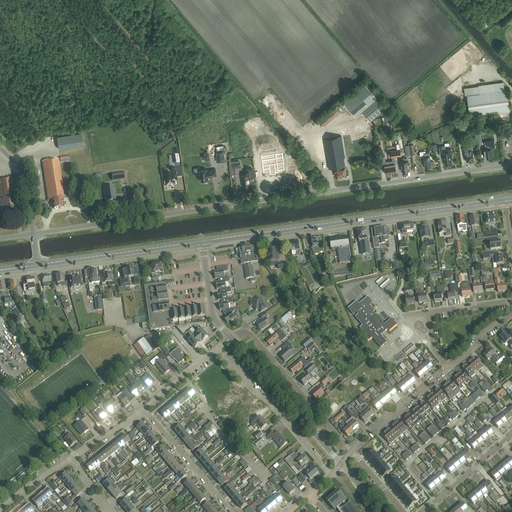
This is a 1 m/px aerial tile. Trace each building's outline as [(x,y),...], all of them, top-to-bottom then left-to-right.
[(504,90),(503,82),(478,85),(479,93),(467,95),(470,116),(510,110),(507,90),(504,90)] [(356,117),(361,112),(370,122),(385,109),(376,98),(377,98),(365,84),(344,103),(356,117)] [(324,127),(341,112),(336,107),(318,121),(324,127)] [(82,133),(57,136),(58,149),(84,145),(82,133)] [(336,177),(347,175),(345,165),(346,164),(342,136),(324,139),(324,143),(317,144),(319,157),(327,156),(329,169),(335,168),(336,177)] [(492,149),(496,148),(494,140),(484,141),(485,147),(484,147),(485,149),(484,150),(485,158),(493,157),(492,149)] [(450,157),(451,157),(450,149),(446,150),(445,146),(437,147),(436,144),(432,146),(435,151),(438,151),(438,153),(442,152),(443,160),(444,160),(445,165),(451,164),(451,163),(452,163),(452,160),(451,160),(450,157)] [(216,147),(216,148),(218,162),(226,161),(224,147),(224,146),(216,147)] [(472,161),(473,161),(474,161),(473,158),(473,157),(474,156),(473,155),(473,154),(473,153),(472,153),(472,150),(473,150),(472,146),(463,147),(464,152),(465,152),(466,158),(467,161),(469,161),(470,161),(471,162),(472,161)] [(401,156),(400,150),(391,151),(392,158),(392,157),(393,161),(386,162),(385,156),(382,157),(383,162),(384,169),(385,169),(385,174),(397,172),(395,164),(396,164),(396,160),(395,157),(401,156)] [(434,162),(431,162),(429,153),(424,154),(424,155),(423,155),(423,163),(423,165),(425,165),(425,168),(431,167),(434,166),(435,165),(435,163),(434,162)] [(276,159),(262,161),(263,170),(269,169),(270,176),(275,175),(275,173),(278,173),(278,171),(284,170),(282,154),(275,155),(276,159)] [(409,167),(410,167),(409,163),(408,163),(408,161),(407,161),(407,158),(401,159),(401,162),(402,171),(409,170),(409,167)] [(62,208),(63,207),(64,207),(66,206),(65,202),(63,202),(63,198),(64,198),(63,191),(64,191),(59,159),(42,162),(48,200),(52,200),(53,208),(59,208),(60,208),(62,208)] [(175,168),(169,169),(169,174),(164,174),(165,181),(164,181),(164,185),(166,185),(166,186),(174,185),(174,182),(177,181),(175,168)] [(243,186),(250,185),(249,178),(254,177),(252,168),(246,169),(247,175),(242,175),(243,186)] [(200,180),(201,180),(201,181),(208,180),(208,177),(216,176),(215,169),(207,171),(207,170),(200,171),(200,175),(199,176),(198,176),(198,177),(198,178),(198,179),(199,180),(200,180)] [(15,210),(18,210),(13,178),(0,180),(0,200),(1,206),(2,205),(3,210),(4,209),(5,215),(16,213),(15,210)] [(115,194),(113,186),(103,187),(105,203),(115,202),(114,195),(115,194)] [(496,213),(484,215),(486,224),(490,223),(490,224),(493,223),(497,222),(496,213)] [(457,224),(458,229),(458,230),(462,229),(462,233),(467,232),(467,230),(466,224),(464,225),(463,216),(456,217),(457,222),(456,222),(456,224),(457,224)] [(478,226),(477,216),(470,217),(471,227),(478,226)] [(445,236),(450,235),(450,230),(446,231),(445,223),(437,224),(439,234),(445,233),(445,236)] [(406,230),(413,229),(412,224),(401,226),(402,231),(403,234),(406,233),(406,230)] [(382,244),(385,244),(384,241),(388,240),(389,239),(389,237),(390,236),(390,237),(389,228),(385,229),(385,228),(384,228),(384,227),(382,228),(381,228),(375,229),(375,230),(372,230),(371,230),(374,249),(375,249),(378,248),(379,248),(379,245),(382,244)] [(421,238),(431,237),(430,233),(429,233),(428,227),(420,228),(421,238)] [(370,254),(366,230),(361,230),(359,230),(359,231),(357,231),(358,237),(358,239),(359,240),(359,244),(360,243),(362,255),(370,254)] [(339,237),(339,239),(330,240),(331,249),(338,248),(338,250),(337,250),(340,263),(351,261),(348,246),(349,246),(347,238),(346,238),(345,236),(339,237)] [(319,253),(323,252),(322,246),(321,238),(315,239),(315,237),(310,238),(312,248),(314,255),(320,254),(319,253)] [(493,242),(493,238),(486,239),(487,245),(490,245),(490,250),(501,248),(500,245),(501,245),(501,241),(500,241),(493,242)] [(296,255),(300,254),(298,242),(290,243),(291,248),(290,248),(291,251),(295,251),(296,255)] [(252,244),(241,246),(243,254),(239,254),(241,264),(244,264),(244,263),(258,261),(257,256),(254,256),(253,252),(254,252),(252,244)] [(269,262),(278,260),(278,256),(277,256),(276,248),(267,249),(269,262)] [(495,257),(492,258),(493,264),(496,263),(496,264),(503,263),(502,255),(495,256),(495,257)] [(158,272),(162,272),(161,263),(150,265),(151,269),(152,273),(151,273),(152,276),(152,279),(159,278),(158,275),(159,275),(158,272)] [(252,265),(244,266),(246,279),(254,277),(252,265)] [(217,272),(214,272),(215,279),(218,278),(224,277),(224,272),(228,271),(227,266),(217,268),(217,272)] [(120,281),(121,287),(130,286),(129,280),(128,280),(128,278),(134,277),(135,285),(140,285),(139,279),(138,276),(139,276),(138,269),(133,269),(132,269),(132,268),(132,267),(131,267),(130,267),(129,267),(128,268),(128,269),(127,270),(123,271),(124,278),(125,281),(120,281)] [(502,272),(502,268),(494,270),(496,278),(499,278),(498,273),(502,272)] [(84,274),(85,284),(87,283),(87,284),(99,282),(99,279),(97,279),(95,269),(87,270),(87,271),(84,271),(84,274)] [(111,272),(108,273),(108,272),(104,272),(104,277),(103,277),(103,279),(101,279),(101,283),(108,282),(108,286),(116,284),(115,279),(113,280),(113,277),(112,277),(111,272)] [(48,285),(51,284),(50,282),(51,282),(50,275),(41,276),(42,283),(43,283),(43,287),(48,287),(48,285)] [(494,289),(493,283),(488,284),(486,275),(482,276),(483,285),(485,285),(485,291),(491,290),(493,290),(494,289)] [(81,276),(69,278),(71,288),(83,286),(81,276)] [(219,282),(216,283),(217,289),(220,289),(226,288),(225,283),(230,282),(229,277),(224,277),(218,278),(219,282)] [(28,290),(35,289),(34,285),(33,278),(26,279),(27,282),(23,283),(24,288),(28,287),(28,290)] [(383,289),(391,281),(389,279),(381,287),(383,289)] [(507,291),(506,285),(500,286),(499,279),(495,280),(496,287),(497,286),(498,292),(503,291),(503,292),(505,292),(505,291),(507,291)] [(17,288),(16,281),(10,282),(11,289),(13,289),(15,300),(22,299),(20,287),(17,288)] [(366,282),(361,285),(364,291),(369,287),(366,282)] [(470,296),(471,296),(469,282),(462,283),(462,284),(461,285),(462,289),(461,289),(462,297),(467,296),(467,297),(470,297),(470,296)] [(165,287),(164,283),(161,284),(144,286),(149,322),(150,330),(173,327),(176,327),(207,322),(206,316),(205,317),(204,307),(170,312),(166,287),(165,287)] [(454,293),(458,292),(457,285),(450,286),(451,293),(447,293),(448,299),(455,298),(454,293)] [(353,290),(357,297),(364,293),(360,286),(353,290)] [(441,294),(444,293),(443,286),(436,287),(437,294),(433,295),(434,301),(435,301),(435,302),(438,301),(438,300),(442,300),(441,294)] [(220,293),(217,293),(218,300),(221,300),(221,299),(223,299),(227,298),(227,293),(231,293),(230,287),(226,288),(220,289),(220,293)] [(406,305),(415,303),(414,297),(412,297),(412,292),(411,292),(410,289),(404,290),(405,293),(408,293),(409,298),(405,298),(406,305)] [(427,302),(426,295),(424,295),(423,292),(420,292),(420,290),(415,291),(416,296),(418,296),(419,303),(423,302),(423,304),(427,303),(427,302)] [(261,312),(266,308),(258,297),(250,302),(251,303),(250,303),(250,305),(251,306),(252,306),(253,306),(256,310),(258,308),(261,312)] [(381,335),(384,332),(387,329),(389,331),(397,324),(391,318),(384,324),(375,314),(374,316),(372,313),(375,311),(370,305),(373,303),(368,297),(359,304),(357,301),(348,308),(353,314),(356,312),(358,315),(355,317),(362,326),(359,328),(364,333),(361,336),(366,342),(372,337),(380,347),(387,342),(381,335)] [(222,304),(219,304),(220,311),(223,310),(229,309),(228,304),(233,303),(232,298),(227,298),(223,299),(221,299),(221,300),(222,304)] [(16,307),(12,310),(16,316),(20,314),(16,307)] [(223,310),(223,313),(226,316),(223,318),(227,324),(235,318),(231,314),(235,311),(236,312),(239,311),(238,308),(233,308),(229,309),(223,310)] [(260,329),(261,330),(269,324),(265,318),(268,316),(265,313),(260,316),(262,319),(261,320),(262,320),(256,324),(257,324),(257,326),(259,329),(260,329)] [(289,313),(278,323),(285,330),(288,328),(284,324),(292,317),(289,313)] [(201,330),(207,329),(208,329),(207,322),(176,327),(188,341),(193,337),(197,333),(201,330)] [(197,333),(204,341),(208,337),(207,336),(207,331),(207,329),(201,330),(197,333)] [(273,344),(273,343),(278,338),(281,341),(286,337),(280,330),(275,334),(275,333),(265,341),(269,345),(271,346),(273,344)] [(504,344),(505,343),(506,343),(508,341),(510,343),(508,344),(511,348),(511,341),(511,342),(510,339),(505,332),(500,337),(503,340),(501,341),(501,343),(503,344),(504,344)] [(193,337),(199,345),(204,341),(197,333),(193,337)] [(153,352),(160,346),(154,336),(153,336),(148,336),(144,339),(143,338),(137,343),(145,354),(152,350),(153,352)] [(188,341),(195,349),(199,345),(193,337),(188,341)] [(290,351),(294,349),(288,342),(282,348),(284,351),(279,355),(284,361),(293,354),(290,351)] [(313,343),(306,348),(310,352),(316,347),(313,343)] [(179,364),(185,359),(180,353),(182,352),(178,348),(170,355),(173,358),(174,358),(179,364)] [(504,361),(506,359),(502,354),(498,358),(498,357),(498,358),(495,354),(493,352),(494,351),(492,348),(488,351),(487,350),(482,354),(487,360),(491,357),(494,361),(497,365),(503,360),(504,361)] [(165,374),(170,370),(162,361),(166,358),(162,353),(157,357),(160,360),(155,364),(161,372),(162,371),(165,374)] [(429,357),(427,358),(424,355),(422,356),(427,362),(424,365),(428,371),(433,367),(429,362),(432,360),(429,357)] [(303,366),(305,368),(309,364),(303,357),(298,361),(289,369),(293,373),(296,370),(296,371),(303,366)] [(483,366),(476,357),(471,361),(479,370),(483,366)] [(207,386),(225,372),(216,359),(197,373),(207,386)] [(477,371),(479,370),(471,361),(467,364),(473,371),(476,369),(477,371)] [(419,369),(424,375),(428,371),(424,365),(421,362),(419,364),(422,367),(419,369)] [(419,369),(417,366),(414,363),(412,365),(415,367),(414,368),(417,371),(415,373),(419,378),(424,375),(419,369)] [(308,373),(306,374),(300,380),(304,385),(313,377),(310,373),(316,368),(311,364),(304,370),(308,373)] [(471,377),(475,373),(473,371),(467,364),(463,368),(471,377)] [(462,371),(457,375),(463,382),(466,380),(468,382),(470,381),(462,371)] [(146,376),(141,380),(145,384),(148,388),(153,384),(150,380),(152,378),(148,372),(145,375),(146,376)] [(406,380),(411,385),(416,382),(412,377),(413,376),(410,373),(408,374),(410,377),(406,380)] [(463,386),(461,384),(463,382),(457,375),(453,379),(461,388),(463,386)] [(329,381),(330,379),(327,376),(325,377),(320,381),(324,386),(329,381)] [(402,384),(407,389),(411,385),(406,380),(404,377),(402,378),(404,382),(402,384)] [(129,380),(134,386),(140,394),(145,390),(142,386),(145,384),(141,380),(140,379),(137,381),(138,382),(137,383),(132,378),(129,380)] [(399,381),(397,378),(395,379),(398,382),(397,382),(400,385),(398,387),(402,393),(407,389),(402,384),(399,381)] [(451,381),(446,384),(455,395),(460,392),(451,381)] [(455,395),(446,384),(442,388),(451,399),(455,395)] [(322,391),(325,388),(321,385),(319,387),(318,386),(311,393),(316,399),(324,393),(322,391)] [(127,389),(125,391),(130,397),(132,395),(135,398),(140,394),(134,386),(128,390),(127,389)] [(235,401),(243,394),(236,387),(235,387),(233,389),(236,389),(236,391),(235,392),(230,391),(228,393),(232,394),(231,396),(228,396),(227,393),(223,397),(227,398),(227,400),(219,399),(213,405),(213,407),(221,416),(235,403),(235,401)] [(392,388),(387,392),(392,398),(397,394),(392,388)] [(501,388),(494,393),(497,397),(504,391),(501,388)] [(185,393),(190,398),(192,396),(196,400),(198,399),(195,395),(195,394),(190,389),(185,393)] [(438,389),(434,392),(442,401),(446,398),(438,389)] [(123,395),(118,399),(120,401),(125,407),(130,403),(127,399),(130,397),(125,391),(122,394),(123,395)] [(387,402),(392,398),(387,392),(382,396),(387,402)] [(434,392),(430,396),(438,405),(442,401),(434,392)] [(190,398),(185,393),(180,397),(185,402),(190,398)] [(377,400),(375,397),(371,393),(369,395),(375,402),(372,404),(377,410),(382,406),(377,400)] [(474,401),(477,399),(473,394),(468,399),(473,404),(475,402),(474,401)] [(113,399),(109,403),(116,411),(120,407),(117,403),(120,401),(118,399),(115,395),(112,398),(113,399)] [(500,401),(495,395),(490,399),(495,405),(500,401)] [(382,396),(377,400),(382,406),(387,402),(382,396)] [(438,405),(430,396),(426,399),(433,408),(438,405)] [(186,405),(185,402),(180,397),(176,401),(180,406),(182,404),(184,406),(185,406),(186,405)] [(462,403),(466,408),(469,406),(470,407),(473,404),(468,399),(462,403)] [(176,414),(178,417),(181,415),(178,412),(179,411),(177,408),(180,406),(176,401),(171,405),(175,410),(177,413),(176,414)] [(424,402),(419,406),(425,413),(428,411),(430,413),(431,411),(424,402)] [(98,406),(101,409),(105,414),(107,411),(111,415),(116,411),(109,403),(104,407),(101,403),(98,406)] [(171,405),(166,409),(170,414),(175,410),(171,405)] [(365,413),(369,418),(374,414),(369,409),(370,409),(367,405),(363,409),(361,408),(360,408),(363,411),(365,413)] [(360,417),(364,422),(365,423),(368,421),(367,420),(369,418),(365,413),(363,411),(360,408),(359,406),(356,408),(360,413),(361,413),(362,415),(360,417)] [(419,406),(415,409),(423,419),(423,418),(425,417),(423,415),(425,413),(419,406)] [(105,414),(101,409),(96,413),(94,410),(91,412),(97,421),(100,418),(103,421),(108,417),(105,414)] [(168,416),(170,414),(166,409),(161,413),(165,418),(166,418),(169,422),(171,420),(168,416)] [(411,413),(417,420),(419,422),(421,420),(423,422),(425,421),(423,418),(423,419),(415,409),(411,413)] [(503,413),(508,420),(511,416),(511,414),(508,409),(503,413)] [(411,413),(407,416),(415,425),(417,427),(418,426),(416,424),(419,422),(417,420),(411,413)] [(498,418),(503,424),(508,420),(503,413),(500,416),(498,413),(497,414),(496,415),(498,418)] [(465,418),(469,422),(474,418),(470,414),(465,418)] [(415,425),(407,416),(403,420),(409,427),(411,425),(413,427),(415,425)] [(261,430),(267,425),(260,417),(258,418),(251,424),(254,427),(257,424),(261,430)] [(346,423),(349,426),(354,432),(357,430),(356,429),(359,427),(354,422),(355,421),(352,418),(346,423)] [(503,424),(498,418),(492,422),(498,428),(503,424)] [(81,435),(88,429),(81,420),(74,426),(81,435)] [(407,430),(399,420),(395,424),(403,433),(407,430)] [(209,421),(203,426),(206,430),(213,425),(209,421)] [(141,432),(146,427),(142,423),(137,427),(133,431),(135,433),(139,429),(141,432)] [(175,430),(179,435),(187,428),(188,430),(192,427),(189,424),(186,427),(185,426),(182,429),(180,426),(175,430)] [(391,428),(398,437),(403,433),(395,424),(391,428)] [(351,435),(354,432),(349,426),(346,429),(345,427),(343,425),(340,428),(342,430),(341,430),(343,431),(348,437),(351,434),(351,435)] [(216,432),(211,426),(206,431),(211,437),(216,432)] [(483,430),(488,437),(493,432),(488,426),(483,430)] [(146,427),(141,432),(143,434),(141,436),(142,437),(143,439),(145,437),(150,432),(149,430),(150,430),(147,427),(146,427)] [(187,428),(179,435),(183,441),(189,436),(186,433),(189,431),(188,430),(187,428)] [(386,431),(394,440),(398,437),(391,428),(386,431)] [(478,434),(483,441),(488,437),(483,430),(478,434)] [(259,431),(254,435),(257,439),(262,435),(259,431)] [(281,448),(287,443),(278,432),(276,434),(273,431),(267,437),(269,440),(272,438),(281,448)] [(394,440),(386,431),(382,435),(390,444),(394,440)] [(71,446),(77,442),(71,435),(70,435),(67,432),(63,436),(66,439),(65,440),(71,446)] [(132,440),(136,437),(132,432),(128,435),(132,440)] [(149,441),(154,437),(150,432),(145,437),(149,441)] [(193,442),(196,439),(197,440),(201,438),(198,435),(195,437),(192,434),(189,436),(183,441),(188,446),(193,442)] [(473,438),(478,445),(483,441),(478,434),(475,436),(473,434),(472,435),(471,436),(473,438)] [(121,439),(125,444),(128,442),(131,446),(133,445),(130,441),(130,440),(126,435),(121,439)] [(154,437),(149,441),(151,444),(147,448),(149,450),(153,446),(159,442),(154,437)] [(261,438),(254,444),(257,447),(261,443),(264,441),(261,438)] [(478,445),(473,438),(468,443),(473,449),(478,445)] [(116,443),(120,448),(125,444),(121,439),(116,443)] [(197,442),(198,441),(197,440),(196,439),(193,442),(188,446),(192,451),(199,445),(197,442)] [(111,447),(115,452),(120,448),(116,443),(111,447)] [(161,456),(166,451),(162,446),(157,451),(153,454),(155,457),(159,453),(161,456)] [(455,448),(460,454),(466,461),(471,456),(464,448),(461,451),(460,449),(458,446),(455,448)] [(106,450),(110,456),(115,452),(111,447),(106,450)] [(200,460),(205,456),(208,453),(209,454),(212,452),(210,449),(207,452),(206,451),(203,453),(200,450),(195,455),(200,460)] [(108,458),(110,460),(111,459),(112,458),(110,456),(106,450),(101,454),(105,460),(108,458)] [(370,461),(377,455),(373,450),(365,456),(370,461)] [(166,451),(161,456),(165,460),(170,456),(166,451)] [(101,454),(96,458),(100,464),(101,464),(102,466),(101,467),(104,471),(107,468),(104,465),(105,464),(103,462),(105,460),(101,454)] [(461,465),(466,461),(460,454),(458,456),(459,457),(456,460),(461,465)] [(295,465),(296,466),(300,471),(306,466),(305,464),(308,461),(303,455),(296,461),(297,462),(295,463),(293,461),(294,460),(290,455),(284,460),(291,468),(295,465)] [(382,460),(377,455),(370,461),(374,466),(382,460)] [(170,456),(165,460),(169,465),(174,461),(170,456)] [(200,460),(204,465),(209,461),(205,456),(200,460)] [(96,458),(91,462),(96,468),(100,464),(96,458)] [(374,466),(378,471),(386,465),(382,460),(374,466)] [(461,465),(456,460),(453,462),(452,461),(450,463),(456,469),(461,465)] [(173,470),(178,465),(174,461),(169,465),(173,470)] [(204,465),(208,470),(214,466),(209,461),(204,465)] [(93,470),(96,468),(91,462),(86,466),(91,472),(91,471),(94,476),(96,474),(93,470)] [(208,470),(213,475),(218,471),(216,468),(219,466),(218,464),(218,465),(217,463),(214,466),(208,470)] [(450,474),(456,469),(450,463),(448,465),(449,466),(446,468),(450,474)] [(501,467),(506,473),(511,469),(506,463),(501,467)] [(177,475),(183,470),(178,465),(173,470),(171,472),(170,471),(166,473),(169,476),(172,473),(172,474),(175,472),(177,475)] [(386,465),(378,471),(383,477),(390,470),(386,465)] [(275,469),(279,474),(283,471),(278,466),(275,469)] [(310,479),(318,473),(314,468),(312,469),(311,467),(308,470),(305,473),(306,473),(306,474),(305,474),(306,475),(303,477),(301,475),(298,478),(302,483),(306,480),(305,479),(308,477),(310,479)] [(506,478),(504,475),(506,473),(501,467),(496,471),(501,477),(503,480),(502,481),(504,484),(507,481),(505,479),(506,478)] [(461,468),(454,474),(457,478),(464,472),(461,468)] [(183,470),(177,475),(179,477),(175,481),(177,483),(181,479),(187,475),(183,470)] [(217,481),(222,476),(226,474),(227,475),(230,472),(228,470),(225,472),(224,471),(221,474),(218,471),(213,475),(217,481)] [(284,480),(287,476),(283,471),(279,475),(284,480)] [(501,477),(496,471),(491,475),(496,482),(501,477)] [(435,476),(441,482),(446,478),(441,472),(438,475),(436,473),(434,474),(435,476)] [(64,483),(70,478),(66,473),(56,481),(58,483),(62,480),(64,483)] [(226,474),(222,476),(217,481),(222,486),(227,482),(224,478),(227,476),(227,475),(226,474)] [(255,476),(248,481),(250,484),(257,478),(255,476)] [(392,487),(399,481),(395,476),(387,482),(392,487)] [(435,487),(441,482),(435,476),(433,477),(434,479),(431,481),(435,487)] [(103,484),(108,489),(113,484),(114,484),(116,482),(112,477),(103,484)] [(70,478),(64,483),(68,487),(74,483),(70,478)] [(186,491),(188,489),(194,485),(189,480),(184,484),(187,487),(184,489),(185,490),(186,491)] [(392,487),(396,492),(404,486),(399,481),(392,487)] [(430,491),(435,487),(431,481),(428,484),(427,483),(425,484),(430,491)] [(116,487),(114,484),(113,484),(108,489),(112,494),(124,484),(122,482),(119,484),(116,487)] [(224,489),(229,494),(237,487),(238,489),(241,487),(238,484),(236,486),(233,482),(224,489)] [(483,486),(488,492),(494,488),(488,482),(483,486)] [(78,488),(74,483),(68,487),(72,492),(78,488)] [(289,495),(295,490),(288,483),(283,487),(289,495)] [(122,494),(119,491),(126,486),(124,484),(112,494),(116,499),(122,494)] [(185,490),(182,492),(184,494),(187,492),(187,493),(189,491),(192,494),(198,489),(194,485),(188,489),(186,491),(185,490)] [(408,491),(404,486),(396,492),(400,498),(408,491)] [(488,492),(483,486),(478,490),(483,497),(488,492)] [(238,489),(237,487),(229,494),(233,499),(238,495),(241,492),(239,490),(238,489)] [(78,488),(72,492),(74,495),(70,498),(72,500),(76,497),(77,497),(82,492),(78,488)] [(55,498),(52,495),(47,489),(42,493),(47,499),(50,497),(53,500),(55,498)] [(194,501),(196,499),(202,494),(198,489),(192,494),(195,497),(193,499),(193,500),(194,501)] [(334,510),(338,507),(346,500),(338,490),(326,501),(334,510)] [(473,494),(478,501),(483,497),(478,490),(473,494)] [(408,491),(400,498),(404,503),(412,496),(408,491)] [(38,497),(43,503),(47,499),(42,493),(38,497)] [(246,498),(248,496),(246,493),(241,498),(238,495),(233,499),(237,504),(242,499),(245,497),(246,498)] [(202,494),(196,499),(200,504),(206,499),(202,494)] [(480,503),(478,501),(473,494),(468,499),(473,505),(476,503),(478,505),(480,503)] [(272,499),(277,505),(282,501),(277,495),(272,499)] [(416,501),(412,496),(404,503),(409,508),(416,501)] [(43,503),(38,497),(33,501),(38,507),(43,503)] [(68,506),(72,503),(69,500),(69,501),(66,498),(63,501),(68,506)] [(82,509),(88,504),(83,499),(78,503),(77,503),(74,506),(75,508),(79,505),(81,508),(82,509)] [(246,504),(242,499),(237,504),(241,509),(246,504)] [(268,503),(273,509),(277,505),(272,499),(268,503)] [(120,504),(125,509),(130,505),(126,500),(120,504)] [(204,511),(206,511),(207,511),(212,507),(208,502),(203,507),(206,510),(204,511)] [(263,507),(267,511),(268,511),(273,509),(268,503),(263,507)] [(358,511),(351,503),(347,506),(341,511),(358,511)] [(461,511),(464,511),(468,509),(463,503),(458,507),(461,511)]
